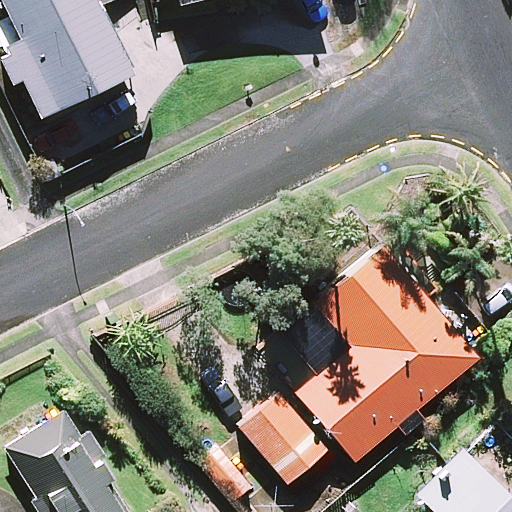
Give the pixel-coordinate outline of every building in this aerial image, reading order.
[(124,70),(89,0),(0,0),(0,4),(19,43),(3,50),(34,114),(124,70)] [(469,355),(375,246),(274,332),(311,374),(291,391),(348,458),(469,355)] [(319,449),(271,394),(234,426),(282,481),(319,449)] [(124,511),(59,409),(0,445),(0,447),(41,511),(124,511)] [(511,511),(511,444),(485,418),(411,493),(427,508),(422,511),(349,511),(345,508),(341,511),(511,511)] [(256,478),(227,443),(199,467),(228,502),(256,478)]
